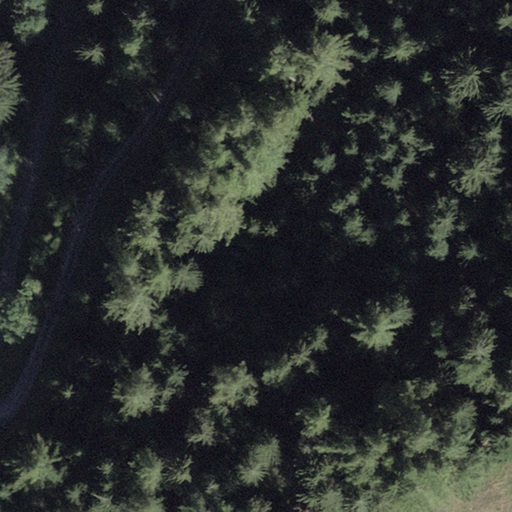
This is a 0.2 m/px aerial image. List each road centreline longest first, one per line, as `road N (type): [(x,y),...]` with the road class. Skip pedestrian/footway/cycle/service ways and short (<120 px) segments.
road 1 (track): [(0,403),(22,383),(67,233),(195,0)]
road 2 (track): [(56,0),(15,265),(0,310)]
